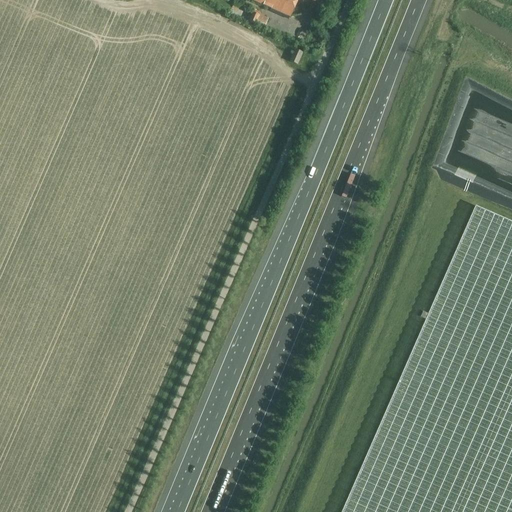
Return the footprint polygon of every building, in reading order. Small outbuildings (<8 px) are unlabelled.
[(251,0),(290,18),(297,0),(306,0),(314,3),(315,0),(251,0)] [(267,19),(252,12),(248,23),(262,30),(267,19)] [(289,63),(297,66),(302,54),(295,51),(289,63)] [(458,159),(458,160),(464,162),(458,162),(511,180),(511,114),(478,103),(466,137),(466,135),(458,159)] [(511,511),(511,222),(477,207),(344,511),(511,511)]
